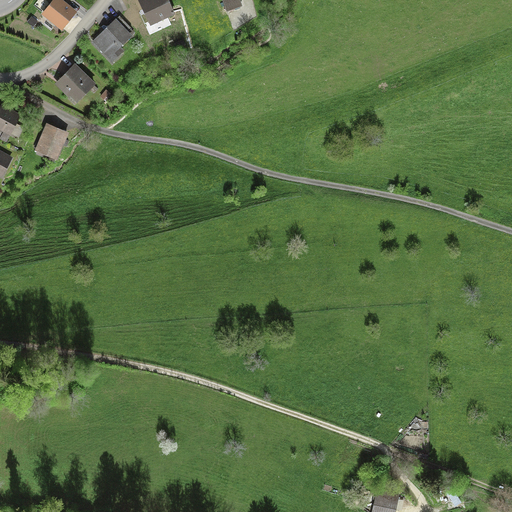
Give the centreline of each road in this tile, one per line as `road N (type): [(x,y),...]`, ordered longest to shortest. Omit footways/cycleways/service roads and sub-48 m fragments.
road 1 (track): [(511,494),(196,379),(0,340)]
road 2 (track): [(103,131),(422,201),(511,229)]
road 3 (residential): [(108,0),(60,52),(6,85)]
